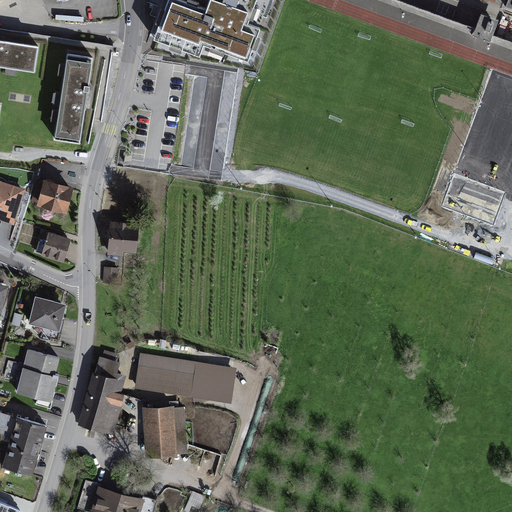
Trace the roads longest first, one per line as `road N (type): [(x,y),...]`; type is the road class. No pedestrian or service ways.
road 1 (motorway): [(511,155),(0,66)]
road 2 (motorway): [(0,100),(511,186)]
road 3 (residential): [(132,0),(131,47),(91,195),(89,286)]
road 4 (residential): [(89,286),(77,400),(43,511)]
road 5 (track): [(220,491),(67,435)]
